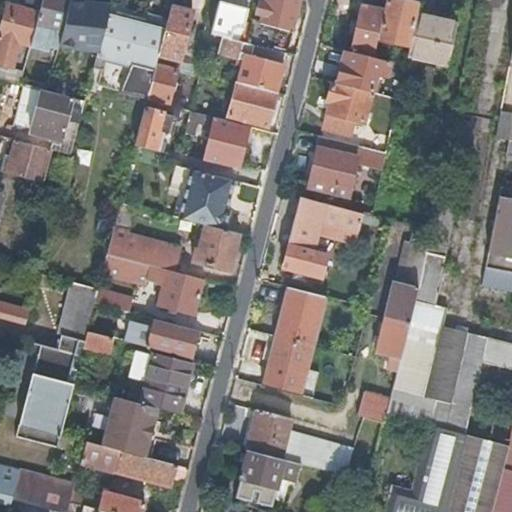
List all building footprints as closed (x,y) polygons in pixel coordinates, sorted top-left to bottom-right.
[(42,0),(39,10),(32,37),(36,38),(39,27),(41,23),(46,24),(62,28),(68,0),(42,0)] [(99,45),(110,2),(111,1),(106,0),(69,0),(69,13),(64,31),(77,34),(83,29),(87,30),(84,41),(99,45)] [(224,0),(217,0),(210,31),(229,36),(231,27),(237,25),(242,26),(243,25),(245,16),(247,8),(248,6),(224,0)] [(286,50),(287,50),(299,0),(259,0),(257,11),(262,13),(260,20),(245,16),(243,25),(242,26),(239,38),(247,40),(286,50)] [(385,0),(384,6),(376,36),(381,37),(380,42),(390,44),(391,39),(409,43),(416,11),(419,1),(415,0),(385,0)] [(362,1),(350,49),(372,54),(376,36),(384,6),(375,4),(362,1)] [(32,37),(39,10),(6,2),(0,22),(0,64),(9,67),(17,40),(30,44),(32,37)] [(99,83),(147,95),(167,16),(146,11),(145,13),(119,7),(119,4),(110,2),(99,45),(93,67),(102,69),(99,83)] [(167,16),(147,95),(168,100),(177,67),(179,57),(192,9),(170,3),(167,16)] [(247,8),(245,16),(260,20),(262,13),(257,11),(247,8)] [(416,11),(409,43),(407,52),(448,62),(458,20),(416,11)] [(244,51),(236,79),(275,89),(276,90),(284,61),(283,61),(286,50),(247,40),(245,52),(244,51)] [(372,54),(350,49),(345,47),(336,80),(366,88),(370,71),(384,75),(388,58),(372,54)] [(179,57),(177,67),(194,72),(196,62),(179,57)] [(23,72),(20,81),(22,82),(45,88),(48,79),(23,72)] [(275,89),(236,79),(228,115),(267,124),(276,90),(275,89)] [(366,88),(336,80),(331,79),(326,99),(329,99),(322,125),(351,132),(352,129),(354,118),(363,120),(371,89),(366,88)] [(70,153),(84,99),(45,88),(22,82),(11,123),(17,125),(13,138),(14,138),(51,148),(70,153)] [(395,108),(397,96),(382,92),(379,104),(395,108)] [(146,97),(134,143),(158,149),(162,133),(165,134),(170,129),(174,113),(161,110),(163,101),(157,100),(146,97)] [(190,108),(185,127),(184,132),(193,134),(199,111),(190,108)] [(511,109),(501,108),(495,133),(509,135),(511,135),(511,109)] [(237,121),(209,113),(206,128),(211,129),(204,157),(238,165),(245,137),(249,123),(237,121)] [(385,151),(391,124),(376,120),(373,134),(352,129),(351,132),(348,141),(385,151)] [(351,132),(322,125),(320,134),(322,135),(339,139),(348,141),(351,132)] [(322,135),(319,145),(336,149),(339,139),(322,135)] [(51,148),(14,138),(10,152),(8,162),(3,161),(1,170),(42,180),(51,148)] [(382,166),(385,151),(348,141),(339,139),(336,149),(319,145),(309,184),(348,194),(356,159),(382,166)] [(511,151),(506,150),(500,193),(511,195),(511,151)] [(197,168),(191,167),(179,215),(204,222),(224,227),(229,208),(226,207),(234,177),(197,168)] [(437,188),(429,227),(425,245),(424,249),(445,253),(458,193),(437,188)] [(511,195),(500,193),(483,275),(493,277),(491,290),(511,294),(511,195)] [(362,210),(306,196),(302,211),(296,209),(290,233),(293,233),(291,242),(288,241),(281,265),(320,275),(326,251),(313,247),(317,229),(355,239),(362,210)] [(128,230),(134,204),(120,201),(107,251),(150,263),(159,265),(174,269),(180,244),(128,230)] [(229,268),(238,230),(225,227),(224,227),(204,222),(200,237),(194,235),(192,245),(193,245),(190,258),(229,268)] [(429,227),(418,224),(414,242),(425,245),(429,227)] [(425,245),(414,242),(410,262),(421,264),(424,249),(425,245)] [(408,321),(396,369),(390,395),(386,411),(409,417),(428,421),(452,328),(441,326),(446,304),(435,301),(445,253),(424,249),(421,264),(417,283),(416,286),(408,321)] [(150,263),(107,251),(101,272),(145,283),(150,263)] [(410,262),(406,281),(417,283),(421,264),(410,262)] [(203,277),(174,269),(159,265),(157,272),(164,274),(157,302),(194,311),(203,277)] [(392,279),(384,314),(408,321),(416,286),(417,283),(406,281),(406,282),(392,279)] [(94,301),(97,287),(73,281),(61,332),(84,338),(87,329),(94,301)] [(326,295),(287,284),(274,333),(314,343),(326,295)] [(131,295),(97,287),(94,301),(128,310),(131,295)] [(0,300),(0,316),(25,323),(29,308),(0,300)] [(441,326),(452,328),(458,307),(446,304),(441,326)] [(408,321),(384,314),(374,351),(391,355),(388,367),(396,369),(408,321)] [(126,339),(191,356),(198,328),(154,316),(151,326),(131,321),(126,339)] [(511,328),(472,321),(470,332),(511,342),(511,328)] [(452,328),(428,421),(465,430),(475,389),(482,360),(511,366),(511,342),(470,332),(452,328)] [(108,351),(112,335),(87,329),(84,338),(82,345),(108,351)] [(75,372),(82,345),(84,338),(61,332),(57,347),(39,343),(31,371),(15,434),(57,445),(60,432),(72,384),(75,372)] [(301,392),(314,343),(274,333),(261,383),(301,392)] [(155,405),(178,411),(182,395),(191,362),(153,352),(136,348),(129,375),(146,380),(144,386),(140,401),(155,405)] [(511,366),(482,360),(475,389),(493,393),(511,397),(511,366)] [(386,411),(390,395),(365,389),(359,413),(383,420),(386,411)] [(155,405),(140,401),(113,394),(108,414),(93,410),(89,424),(104,428),(100,443),(142,453),(146,439),(155,405)] [(256,407),(245,447),(247,448),(297,460),(345,472),(352,446),(286,428),(289,415),(256,407)] [(412,486),(391,482),(382,511),(490,511),(501,474),(509,440),(484,435),(465,430),(428,421),(412,486)] [(142,453),(100,443),(85,439),(80,460),(171,483),(177,462),(149,455),(148,455),(142,453)] [(153,441),(146,439),(142,453),(148,455),(149,455),(153,441)] [(297,460),(247,448),(235,494),(248,498),(259,500),(271,504),(274,492),(280,470),(290,472),(294,473),(297,460)] [(11,497),(41,504),(49,474),(19,466),(11,497)] [(285,494),(290,472),(280,470),(274,492),(285,494)] [(72,489),(74,480),(49,474),(41,504),(67,510),(70,500),(72,489)] [(98,507),(116,511),(140,511),(145,494),(104,484),(101,496),(72,489),(70,500),(93,506),(98,507)] [(259,500),(248,498),(246,503),(257,506),(259,500)] [(91,511),(93,506),(70,500),(67,510),(66,511),(91,511)] [(372,511),(374,505),(361,501),(357,511),(372,511)]
